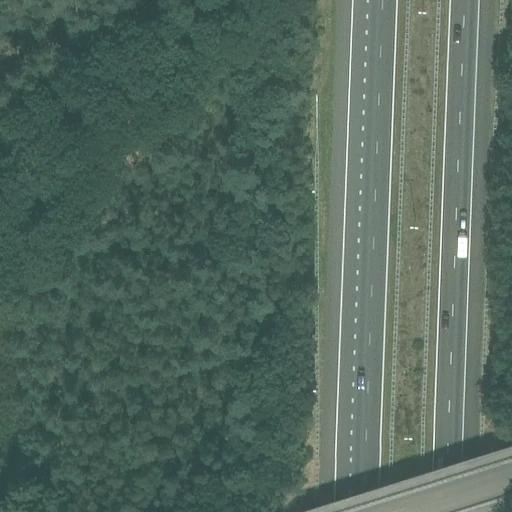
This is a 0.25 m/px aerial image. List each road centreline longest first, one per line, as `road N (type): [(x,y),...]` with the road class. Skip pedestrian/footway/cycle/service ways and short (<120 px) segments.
road 1 (motorway): [(444,511),(463,0)]
road 2 (motorway): [(382,0),(363,511)]
road 3 (track): [(0,276),(87,132)]
road 4 (unclassified): [(397,511),(511,476)]
